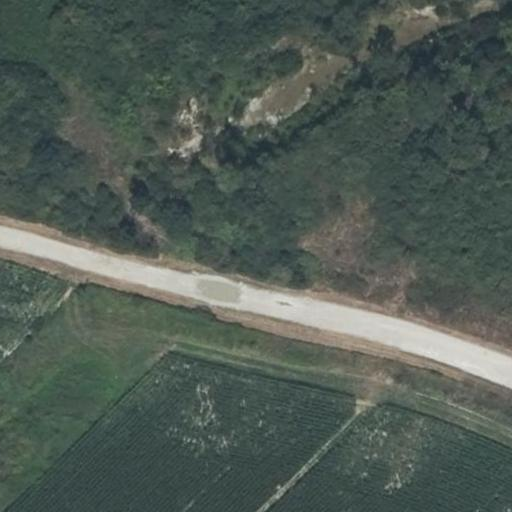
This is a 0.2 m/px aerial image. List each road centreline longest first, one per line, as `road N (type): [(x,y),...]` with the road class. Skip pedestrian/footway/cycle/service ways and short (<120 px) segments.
road 1 (track): [(0,238),(391,333),(511,373)]
road 2 (track): [(511,20),(452,19),(348,52),(245,115)]
